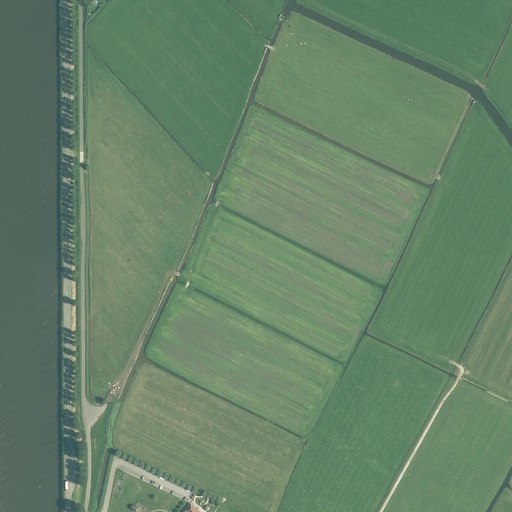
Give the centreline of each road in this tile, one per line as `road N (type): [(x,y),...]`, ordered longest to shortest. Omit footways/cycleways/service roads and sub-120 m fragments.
road 1 (unclassified): [(81,0),(85,511)]
road 2 (tertiary): [(66,0),(68,511)]
road 3 (track): [(452,362),(460,376),(380,511)]
road 4 (track): [(186,277),(172,271),(118,382)]
